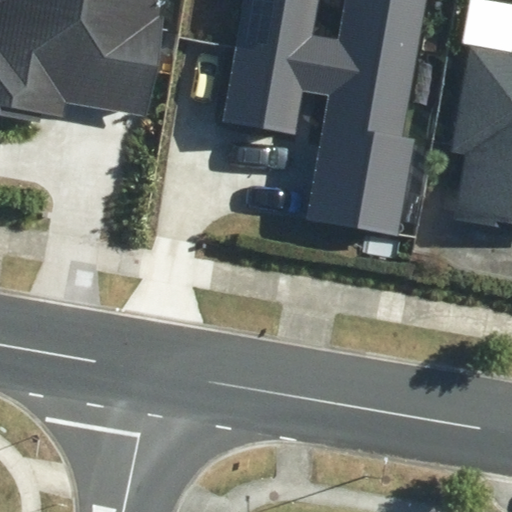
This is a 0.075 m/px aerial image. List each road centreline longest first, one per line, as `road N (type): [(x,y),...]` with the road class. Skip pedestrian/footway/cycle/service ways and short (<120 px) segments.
road 1 (tertiary): [(511,433),(152,371)]
road 2 (tertiary): [(152,371),(0,345)]
road 3 (residential): [(125,511),(152,371)]
